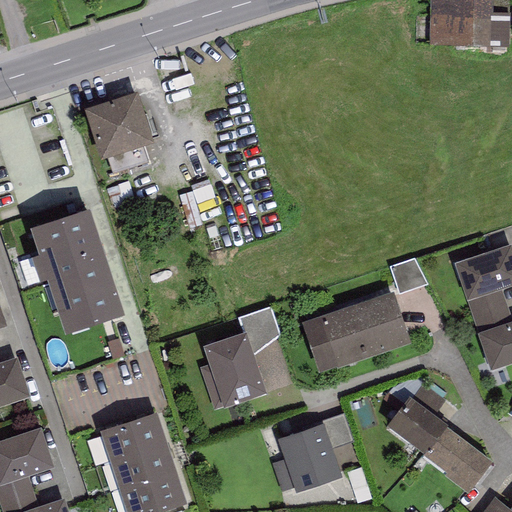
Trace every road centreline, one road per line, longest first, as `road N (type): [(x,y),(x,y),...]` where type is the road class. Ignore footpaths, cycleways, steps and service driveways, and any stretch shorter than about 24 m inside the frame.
road 1 (unknown): [(268,406),(434,354),(459,368),(498,440),(511,450)]
road 2 (primary): [(262,0),(0,82)]
